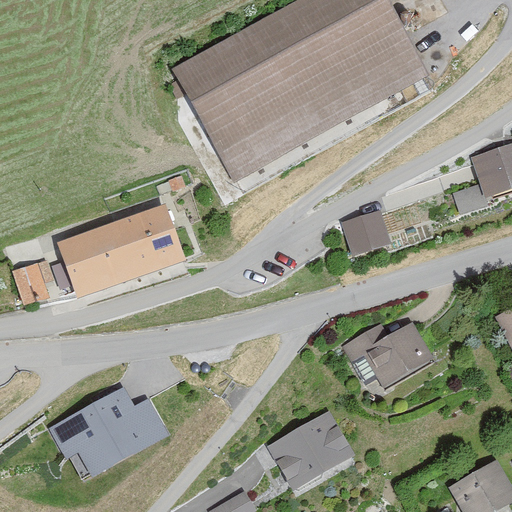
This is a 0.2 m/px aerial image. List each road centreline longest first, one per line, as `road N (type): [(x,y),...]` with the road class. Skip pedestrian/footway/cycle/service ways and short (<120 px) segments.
road 1 (residential): [(0,330),(77,319),(229,271),(511,110)]
road 2 (residential): [(153,511),(284,360),(314,310)]
road 3 (residential): [(314,310),(219,333),(86,350)]
road 4 (residential): [(511,254),(314,310)]
road 5 (residential): [(86,350),(0,434)]
